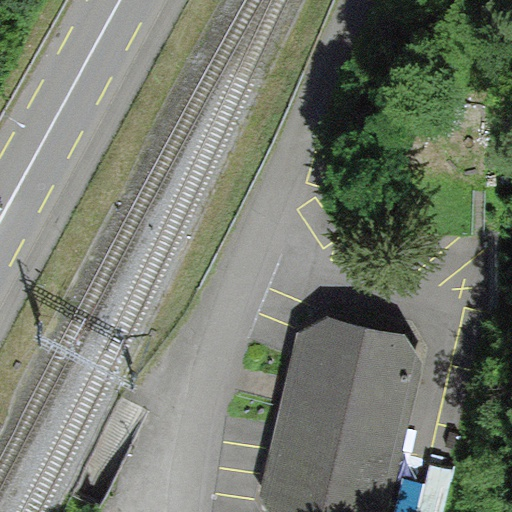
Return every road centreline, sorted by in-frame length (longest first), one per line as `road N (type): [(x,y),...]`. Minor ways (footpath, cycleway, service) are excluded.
road 1 (residential): [(354,0),(182,384),(173,511)]
road 2 (primary): [(0,215),(116,0)]
